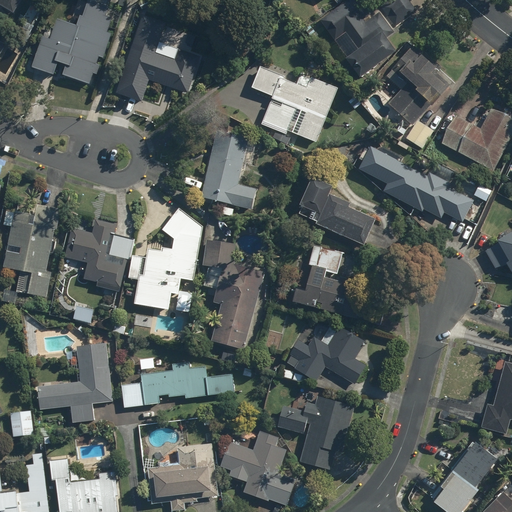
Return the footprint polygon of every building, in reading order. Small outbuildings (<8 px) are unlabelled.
[(0,0),(0,5),(14,13),(21,0),(0,0)] [(359,0),(347,0),(319,21),(335,42),(347,34),(359,51),(346,61),(361,81),(398,53),(387,39),(394,33),(379,13),(366,23),(363,20),(370,15),(359,0)] [(64,76),(90,85),(93,74),(97,76),(100,66),(97,65),(99,58),(104,59),(113,34),(109,33),(114,18),(107,16),(110,8),(89,1),(83,18),(80,17),(77,27),(57,20),(50,41),(43,38),(33,68),(53,75),(58,63),(67,66),(64,76)] [(180,50),(176,61),(155,53),(166,25),(144,17),(115,94),(141,103),(150,79),(190,94),(202,58),(180,50)] [(436,70),(409,48),(390,71),(406,84),(389,105),(412,125),(445,86),(432,75),(436,70)] [(311,78),(307,89),(284,79),(285,77),(261,67),(253,89),(273,97),(263,122),(317,143),(339,89),(311,78)] [(442,145),(493,171),(511,135),(511,119),(491,109),(480,130),(457,117),(442,145)] [(406,140),(422,150),(434,132),(418,122),(406,140)] [(257,189),(239,185),(249,140),(215,133),(200,199),(252,210),(257,189)] [(444,214),(462,223),(474,201),(449,188),(451,184),(429,173),(427,177),(370,147),(358,170),(387,185),(383,192),(423,212),(424,210),(441,219),(444,214)] [(316,226),(364,247),(376,221),(348,209),(350,205),(330,196),(333,188),(312,178),(299,207),(320,216),(316,226)] [(24,292),(46,297),(51,273),(46,272),(54,231),(57,231),(61,210),(38,205),(35,216),(16,212),(5,266),(28,271),(24,292)] [(179,209),(162,230),(174,240),(172,249),(162,248),(161,251),(147,249),(143,274),(138,274),(133,306),(170,312),(173,296),(179,297),(182,280),(194,282),(203,228),(179,209)] [(96,288),(119,293),(127,260),(130,261),(134,241),(114,236),(116,226),(96,222),(93,235),(72,230),(65,259),(87,264),(83,280),(97,283),(96,288)] [(511,272),(511,232),(496,242),(498,245),(486,252),(496,270),(506,264),(511,273),(511,272)] [(237,244),(206,240),(202,267),(223,270),(214,302),(223,305),(213,342),(244,350),(265,273),(234,265),(237,244)] [(296,289),(293,302),(380,324),(385,304),(353,296),(357,281),(340,277),(339,281),(325,278),(327,272),(337,275),(343,253),(314,246),(309,266),(313,267),(307,291),(296,289)] [(77,304),(73,320),(91,324),(95,309),(77,304)] [(294,370),(316,383),(325,367),(355,385),(366,366),(356,359),(366,343),(340,328),(329,346),(314,338),(309,346),(298,340),(289,355),(299,361),(294,370)] [(71,407),(73,423),(95,420),(92,405),(114,402),(107,343),(76,347),(80,382),(38,388),(41,411),(71,407)] [(121,386),(124,409),(160,405),(159,396),(169,395),(169,398),(186,396),(186,399),(235,393),(233,375),(207,378),(206,368),(190,370),(189,363),(173,365),(174,371),(141,375),(142,383),(121,386)] [(511,364),(503,363),(493,405),(487,404),(481,428),(506,434),(510,420),(511,420),(511,364)] [(300,462),(331,470),(336,452),(342,453),(355,406),(317,396),(314,404),(306,402),(303,411),(283,406),(277,428),(303,435),(306,424),(310,425),(300,462)] [(10,414),(14,438),(34,435),(31,411),(10,414)] [(54,429),(37,429),(36,437),(46,437),(45,445),(53,445),(54,429)] [(269,500),(287,506),(296,480),(279,475),(287,451),(276,448),(279,439),(260,432),(253,451),(230,443),(221,468),(231,471),(229,477),(247,483),(243,494),(269,502),(269,500)] [(496,458),(473,441),(439,486),(442,488),(432,501),(445,511),(460,511),(478,489),(475,487),(496,458)] [(171,504),(171,511),(173,511),(185,511),(184,503),(197,502),(197,499),(218,496),(213,444),(178,448),(179,465),(147,469),(152,506),(171,504)] [(0,511),(49,511),(42,455),(33,456),(34,465),(25,466),(28,490),(3,494),(0,469),(0,511)] [(117,511),(116,498),(119,497),(115,472),(99,474),(100,479),(71,483),(68,459),(50,462),(52,482),(56,482),(59,511),(117,511)] [(511,511),(511,501),(506,496),(502,492),(482,511),(511,511)]
